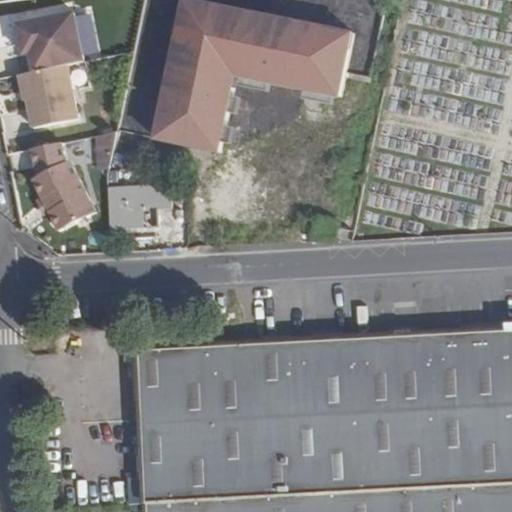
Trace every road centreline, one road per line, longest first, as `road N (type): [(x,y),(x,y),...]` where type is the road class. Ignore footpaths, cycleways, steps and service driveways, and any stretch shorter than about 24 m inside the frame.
road 1 (tertiary): [(0,279),(511,253)]
road 2 (residential): [(0,309),(2,443)]
